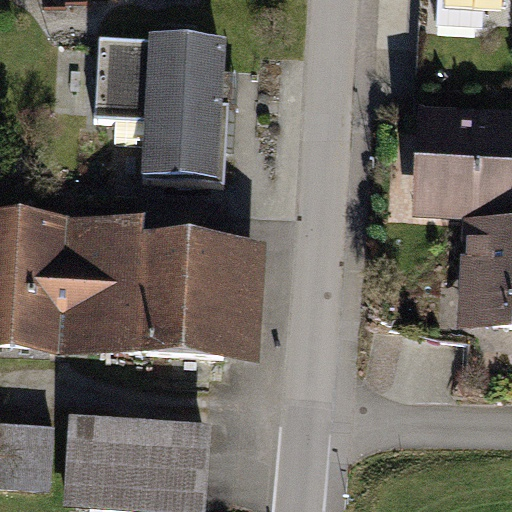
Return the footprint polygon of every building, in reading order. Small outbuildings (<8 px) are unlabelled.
[(511,0),(437,0),(437,27),(484,29),(485,0),(511,0)] [(222,51),(102,45),(98,124),(151,127),(148,185),(224,189),(228,111),(219,110),(222,51)] [(511,133),(425,128),(419,217),(511,222),(511,133)] [(73,233),(71,273),(68,313),(66,355),(227,365),(234,252),(214,251),(216,217),(152,214),(150,250),(140,249),(140,237),(73,233)] [(56,232),(0,229),(0,349),(50,352),(52,312),(68,313),(71,273),(54,272),(56,232)] [(511,238),(469,238),(467,331),(511,331),(511,238)] [(0,492),(52,495),(55,434),(0,430),(0,492)] [(197,511),(202,446),(77,437),(73,504),(183,511),(197,511)]
